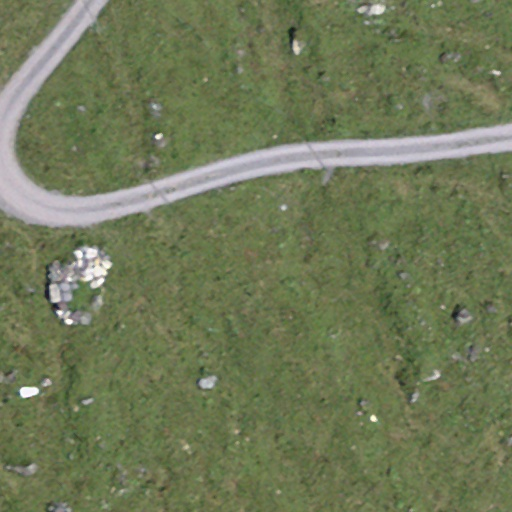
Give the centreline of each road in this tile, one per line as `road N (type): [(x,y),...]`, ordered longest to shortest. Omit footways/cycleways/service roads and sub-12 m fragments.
road 1 (track): [(0,186),(8,199),(46,215),(101,210),(308,153),(418,153),(511,137)]
road 2 (track): [(90,0),(0,116)]
